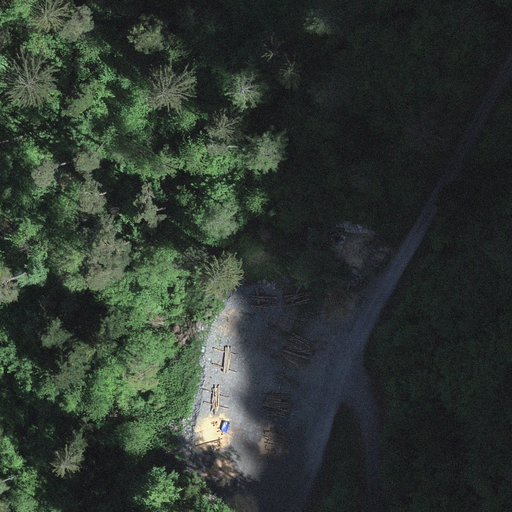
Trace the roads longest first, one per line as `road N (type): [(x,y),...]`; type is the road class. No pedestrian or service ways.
road 1 (track): [(293,511),(338,375),(511,66)]
road 2 (track): [(338,375),(358,387),(368,409),(376,511)]
